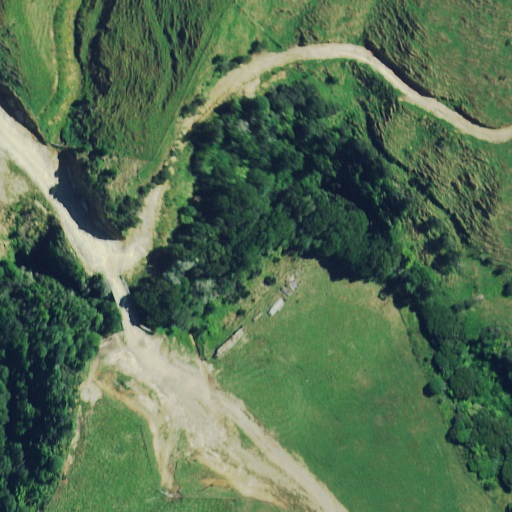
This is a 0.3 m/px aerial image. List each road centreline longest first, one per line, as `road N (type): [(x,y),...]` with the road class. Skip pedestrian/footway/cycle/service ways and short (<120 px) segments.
road 1 (track): [(121,236),(240,66),(357,38),(487,130),(511,120)]
road 2 (track): [(284,511),(196,400),(143,268),(121,236)]
road 3 (track): [(121,236),(47,128),(0,87)]
